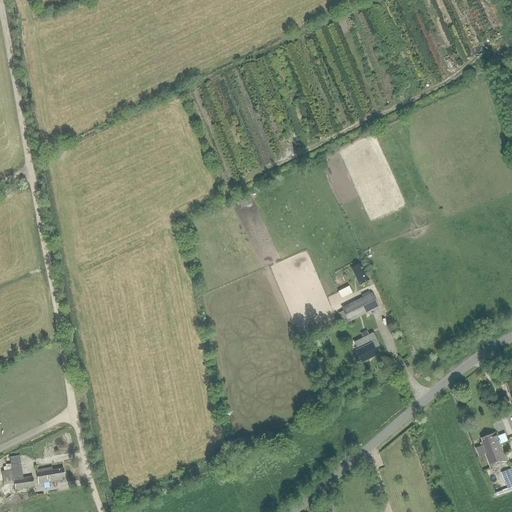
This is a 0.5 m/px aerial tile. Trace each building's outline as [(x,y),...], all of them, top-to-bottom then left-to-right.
[(369,280),(361,263),(351,268),(359,285),(369,280)] [(351,292),(349,286),(338,292),(340,297),(351,292)] [(370,296),(343,309),(349,320),(376,306),(370,296)] [(361,360),(361,362),(362,361),(363,363),(365,363),(367,362),(369,360),(368,358),(376,354),(371,344),(376,341),(372,333),(356,342),(359,349),(356,351),(356,352),(353,353),(353,356),(355,360),(357,362),(361,360)] [(484,454),(490,468),(506,462),(500,445),(507,442),(504,434),(496,437),(495,433),(481,439),(482,442),(480,443),(481,446),(475,448),(479,456),(484,454)] [(52,470),(52,468),(36,471),(38,484),(43,483),(44,488),(49,487),(48,482),(61,480),(61,477),(64,477),(63,468),(52,470)] [(511,468),(501,473),(507,489),(511,487),(511,468)] [(4,485),(14,483),(11,470),(1,472),(4,485)] [(34,486),(32,477),(13,480),(15,489),(34,486)]
